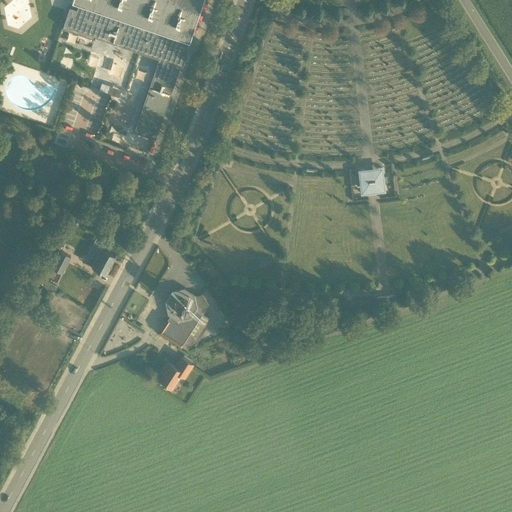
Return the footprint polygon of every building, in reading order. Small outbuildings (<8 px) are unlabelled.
[(71,0),(78,3),(76,9),(153,36),(156,27),(189,37),(202,0),(71,0)] [(189,37),(156,27),(153,36),(76,9),(69,7),(62,28),(94,39),(95,37),(158,59),(133,131),(154,139),(179,66),(182,66),(187,51),(185,51),(189,37)] [(121,95),(123,88),(103,83),(101,90),(121,95)] [(363,193),(388,192),(387,166),(362,167),(363,193)] [(105,239),(97,235),(96,235),(85,255),(94,259),(91,266),(105,274),(114,256),(101,248),(105,239)] [(58,250),(49,266),(59,272),(68,257),(58,250)] [(180,346),(182,344),(189,349),(193,343),(196,345),(207,328),(204,326),(210,318),(202,313),(204,309),(196,304),(195,295),(183,288),(171,291),(164,302),(167,313),(168,314),(157,332),(166,337),(180,346)] [(36,290),(31,302),(44,309),(50,296),(36,290)] [(193,364),(180,356),(174,365),(169,362),(165,368),(163,367),(156,378),(162,381),(162,382),(171,388),(179,375),(184,377),(193,364)]
